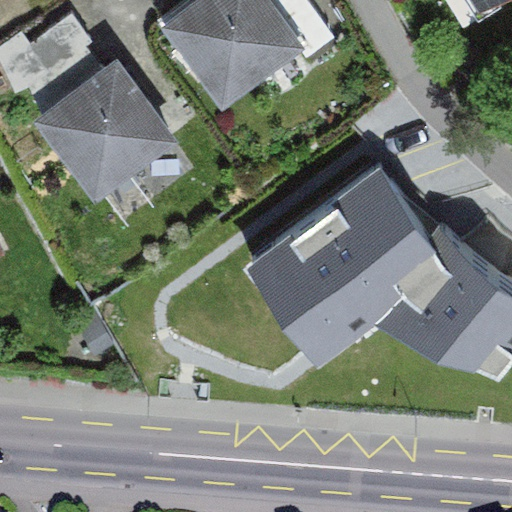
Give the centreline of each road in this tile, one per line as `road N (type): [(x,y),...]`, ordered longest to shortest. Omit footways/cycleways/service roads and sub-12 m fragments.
road 1 (tertiary): [(0,440),(511,481)]
road 2 (residential): [(368,0),(414,80),(511,171)]
